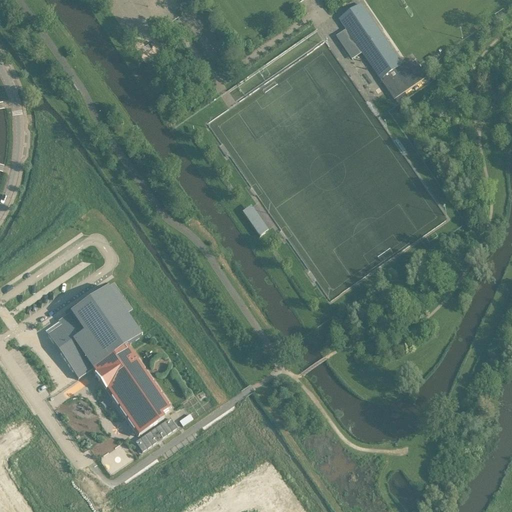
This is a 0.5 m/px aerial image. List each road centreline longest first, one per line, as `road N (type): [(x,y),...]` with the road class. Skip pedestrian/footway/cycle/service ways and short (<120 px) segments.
road 1 (residential): [(110,511),(0,355)]
road 2 (tertiary): [(0,218),(21,141),(17,98),(0,68)]
